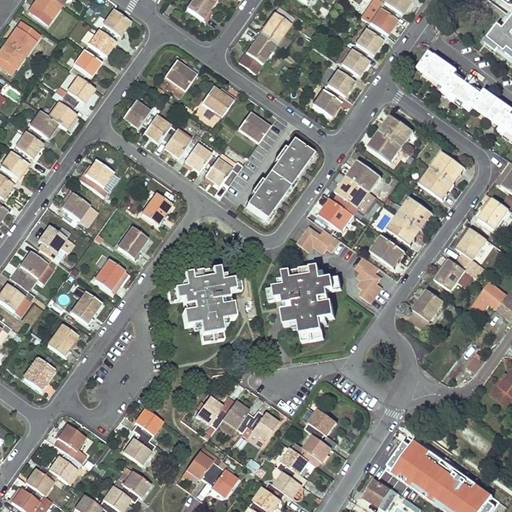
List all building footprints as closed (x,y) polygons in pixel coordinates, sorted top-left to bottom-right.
[(61,7),(51,0),(37,0),(28,13),(47,27),(61,7)] [(207,15),(216,2),(212,0),(194,0),(186,11),(205,24),(210,17),(207,15)] [(409,0),(379,0),(378,2),(383,5),(396,14),(399,16),(404,9),(406,10),(411,3),(409,1),(409,0)] [(396,14),(383,5),(369,26),(382,35),(385,37),(390,29),(392,31),(397,23),(392,19),(396,14)] [(511,9),(486,43),(497,53),(500,50),(511,59),(511,9)] [(258,34),(276,47),(294,21),(279,10),(266,29),(263,27),(258,34)] [(130,25),(113,12),(98,32),(110,41),(115,35),(119,37),(123,30),(126,32),(130,25)] [(38,38),(20,25),(7,43),(25,57),(38,38)] [(382,35),(369,26),(355,47),(367,55),(370,58),(376,49),(378,51),(383,43),(378,40),(382,35)] [(110,41),(98,32),(83,53),(96,62),(100,56),(104,59),(108,51),(111,53),(116,45),(110,41)] [(276,47),(258,34),(253,41),(256,43),(239,64),(255,76),(276,47)] [(0,67),(12,76),(25,57),(7,43),(0,52),(0,67)] [(367,55),(355,47),(351,52),(341,67),(353,76),(356,78),(361,70),(363,71),(368,63),(364,60),(367,55)] [(341,67),(351,52),(346,48),(336,63),(341,67)] [(96,62),(83,53),(69,73),(77,79),(82,82),(86,76),(89,79),(95,70),(98,72),(102,66),(96,62)] [(457,74),(428,53),(416,70),(445,90),(441,94),(449,99),(451,96),(464,106),(463,109),(470,114),(473,110),(500,129),(497,133),(504,139),(507,136),(511,139),(511,117),(511,115),(511,111),(484,92),(482,96),(455,78),(457,74)] [(190,72),(176,62),(164,79),(166,80),(165,82),(172,87),(169,91),(180,99),(199,73),(192,69),(190,72)] [(353,76),(341,67),(326,88),(341,98),(347,90),(349,92),(355,84),(350,80),(353,76)] [(82,82),(77,79),(62,99),(75,109),(80,102),(83,105),(89,97),(92,98),(96,92),(82,82)] [(226,97),(213,88),(201,105),(222,120),(236,100),(228,94),(226,97)] [(341,98),(326,88),(312,107),(327,118),(332,110),(335,112),(340,104),(338,102),(341,98)] [(343,100),(349,92),(347,90),(341,98),(343,100)] [(60,104),(48,120),(58,127),(67,133),(72,126),(70,124),(75,116),(72,114),(75,109),(62,99),(56,94),(53,98),(60,104)] [(150,114),(135,103),(122,120),(137,131),(141,126),(146,130),(155,117),(159,111),(154,107),(150,114)] [(53,134),(58,127),(48,120),(40,114),(25,134),(38,143),(42,138),(46,141),(51,133),(53,134)] [(263,123),(250,114),(238,131),(259,145),(273,125),(265,120),(263,123)] [(176,132),(155,117),(146,130),(142,135),(158,146),(161,140),(167,145),(176,132)] [(414,134),(393,119),(382,134),(403,149),(414,134)] [(190,143),(176,132),(167,145),(163,150),(178,160),(181,156),(187,160),(197,146),(201,140),(195,136),(190,143)] [(38,155),(44,147),(38,143),(25,134),(10,155),(24,164),(28,158),(31,160),(36,153),(38,155)] [(403,149),(382,134),(371,150),(392,165),(403,149)] [(266,222),(313,156),(293,142),(283,155),(281,153),(276,160),(279,162),(261,187),(258,185),(252,193),(255,195),(246,207),(266,222)] [(217,160),(197,146),(187,160),(184,164),(199,174),(202,170),(208,174),(217,160)] [(463,168),(442,153),(430,169),(452,185),(463,168)] [(24,175),(29,168),(24,164),(10,155),(0,169),(0,177),(9,184),(13,179),(16,181),(22,173),(24,175)] [(232,171),(217,160),(208,174),(205,178),(219,189),(222,184),(228,188),(243,167),(238,163),(232,171)] [(102,190),(113,176),(97,164),(91,171),(93,173),(88,180),(91,182),(87,188),(104,199),(108,194),(102,190)] [(382,179),(360,164),(350,179),(371,195),(382,179)] [(511,195),(511,165),(510,164),(505,171),(507,172),(511,175),(502,189),(511,195)] [(452,185),(430,169),(419,185),(441,200),(452,185)] [(90,170),(81,183),(87,188),(91,182),(88,180),(93,173),(91,171),(90,170)] [(502,189),(511,175),(507,172),(497,186),(502,189)] [(108,194),(118,179),(113,176),(102,190),(108,194)] [(9,195),(14,188),(9,184),(0,177),(0,199),(2,201),(7,193),(9,195)] [(371,195),(350,179),(338,196),(359,211),(371,195)] [(61,210),(71,195),(69,193),(58,208),(61,210)] [(94,211),(71,195),(61,210),(67,214),(63,220),(80,232),(82,229),(77,225),(79,222),(84,226),(94,211)] [(172,207),(156,195),(141,215),(159,228),(164,221),(163,220),(172,207)] [(382,206),(371,198),(361,212),(371,220),(382,206)] [(431,213),(410,199),(398,215),(419,230),(431,213)] [(495,233),(509,212),(490,199),(486,205),(488,207),(479,221),(495,233)] [(355,217),(334,202),(322,218),(343,234),(355,217)] [(419,230),(398,215),(387,231),(408,246),(419,230)] [(51,260),(66,240),(48,227),(37,242),(43,246),(39,252),(51,260)] [(148,240),(131,229),(116,249),(135,262),(140,255),(138,254),(148,240)] [(472,263),(487,242),(468,229),(463,235),(467,238),(457,252),(472,263)] [(336,250),(341,242),(325,231),(320,237),(309,230),(298,246),(309,254),(313,247),(324,255),(331,246),(336,250)] [(457,252),(467,238),(463,235),(453,249),(457,252)] [(103,239),(98,236),(95,240),(99,244),(103,239)] [(404,253),(382,237),(370,253),(392,269),(404,253)] [(58,265),(73,245),(66,240),(51,260),(58,265)] [(16,284),(35,297),(58,265),(51,260),(39,252),(35,256),(30,253),(11,280),(16,284)] [(374,276),(379,270),(363,258),(355,270),(360,274),(357,278),(362,282),(357,288),(363,292),(359,297),(369,305),(381,289),(377,284),(379,280),(374,276)] [(465,289),(473,278),(447,260),(442,267),(445,269),(435,282),(451,294),(458,284),(465,289)] [(124,273),(108,261),(94,281),(111,294),(116,287),(115,286),(124,273)] [(435,282),(445,269),(442,267),(432,280),(435,282)] [(321,282),(319,269),(283,275),(284,288),(267,291),(269,303),(282,301),(283,307),(292,306),(293,311),(281,313),(284,328),(299,326),(302,344),(324,340),(321,322),(335,319),(332,304),(320,306),(319,301),(329,300),(328,293),(341,290),(339,279),(321,282)] [(221,282),(219,270),(183,277),(185,290),(166,292),(168,304),(182,302),(184,308),(193,307),(193,313),(181,314),(184,329),(199,327),(201,345),(224,341),(221,323),(235,320),(232,306),(221,307),(220,302),(229,300),(228,294),(241,292),(239,280),(221,282)] [(435,282),(430,289),(446,300),(451,294),(435,282)] [(0,303),(21,318),(35,297),(16,284),(12,290),(6,286),(0,295),(0,303)] [(506,298),(489,284),(472,306),(480,313),(488,303),(496,310),(506,298)] [(429,324),(443,303),(425,290),(421,298),(422,299),(412,313),(415,314),(409,322),(426,334),(431,326),(429,324)] [(511,292),(506,298),(496,310),(511,322),(511,292)] [(102,306),(85,294),(70,314),(89,328),(94,321),(92,319),(102,306)] [(0,347),(8,336),(12,330),(0,321),(0,347)] [(79,338),(62,327),(47,347),(66,360),(71,353),(69,352),(79,338)] [(466,370),(476,376),(486,362),(477,355),(466,370)] [(55,372),(38,360),(24,380),(42,393),(47,386),(45,385),(55,372)] [(511,373),(508,379),(504,387),(500,384),(491,397),(507,408),(511,402),(511,373)] [(504,387),(508,379),(505,377),(500,384),(504,387)] [(222,408),(209,398),(196,417),(210,427),(203,437),(208,441),(217,428),(222,421),(234,404),(228,400),(222,408)] [(249,413),(235,403),(234,404),(222,421),(234,430),(236,431),(237,431),(242,435),(246,429),(253,419),(248,414),(249,413)] [(148,443),(162,424),(144,410),(134,424),(137,426),(132,431),(139,436),(148,443)] [(308,425),(304,430),(313,436),(320,441),(324,436),(327,438),(337,424),(318,410),(315,415),(309,411),(302,420),(308,425)] [(263,417),(258,412),(253,419),(246,429),(252,433),(265,443),(279,424),(265,414),(263,417)] [(473,420),(461,434),(485,454),(497,440),(473,420)] [(230,437),(234,430),(222,421),(217,428),(230,437)] [(65,454),(80,465),(84,459),(76,454),(86,440),(67,426),(56,440),(59,442),(55,447),(65,454)] [(261,450),(265,443),(252,433),(247,440),(261,450)] [(132,440),(122,454),(141,468),(155,448),(148,443),(139,436),(135,442),(132,440)] [(320,441),(313,436),(303,450),(296,445),(292,451),(309,463),(316,468),(320,462),(322,464),(332,450),(320,441)] [(495,511),(502,503),(410,439),(390,468),(452,511),(495,511)] [(292,451),(291,450),(277,469),(283,473),(293,480),(297,475),(300,477),(309,463),(292,451)] [(218,468),(199,453),(185,472),(190,475),(199,482),(201,480),(207,484),(218,468)] [(77,471),(81,466),(80,465),(65,454),(60,460),(58,458),(52,465),(56,468),(52,474),(59,479),(68,486),(78,472),(77,471)] [(244,467),(254,475),(260,467),(250,460),(244,467)] [(45,499),(59,479),(52,474),(42,467),(38,472),(35,470),(30,478),(33,481),(28,487),(43,498),(45,499)] [(238,481),(218,468),(207,484),(212,488),(210,491),(225,501),(238,481)] [(121,486),(128,476),(123,472),(112,487),(118,492),(122,487),(121,486)] [(122,487),(118,492),(131,501),(135,504),(139,499),(141,500),(151,487),(131,473),(128,476),(121,486),(122,487)] [(292,501),(302,487),(293,480),(283,473),(274,488),(269,484),(265,490),(282,502),(286,496),(292,501)] [(196,487),(199,482),(190,475),(186,480),(196,487)] [(302,487),(306,481),(300,477),(297,475),(293,480),(302,487)] [(380,510),(390,492),(375,483),(364,499),(380,510)] [(19,501),(15,506),(22,511),(34,511),(41,504),(39,503),(43,498),(28,487),(27,486),(23,492),(20,489),(15,498),(19,501)] [(103,502),(98,508),(103,511),(104,511),(123,511),(131,501),(118,492),(112,487),(102,501),(103,502)] [(263,488),(249,507),(255,511),(274,511),(282,502),(265,490),(263,488)] [(101,511),(103,511),(98,508),(83,497),(74,510),(75,511),(74,511),(101,511)] [(406,511),(420,511),(422,510),(404,501),(400,509),(406,511)]
